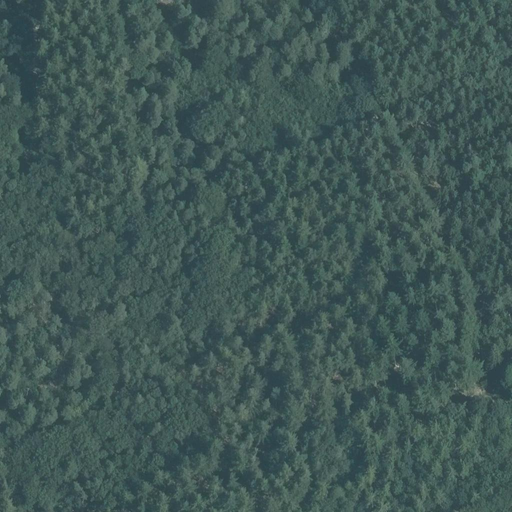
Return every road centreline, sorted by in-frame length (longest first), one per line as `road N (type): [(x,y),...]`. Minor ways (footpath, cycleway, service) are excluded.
road 1 (track): [(511,493),(474,371),(486,333),(481,317),(326,0)]
road 2 (track): [(143,225),(511,68)]
road 3 (track): [(117,240),(244,511)]
road 4 (track): [(113,0),(143,225)]
road 5 (track): [(55,0),(34,29),(41,118),(0,126)]
road 6 (track): [(74,262),(41,118)]
